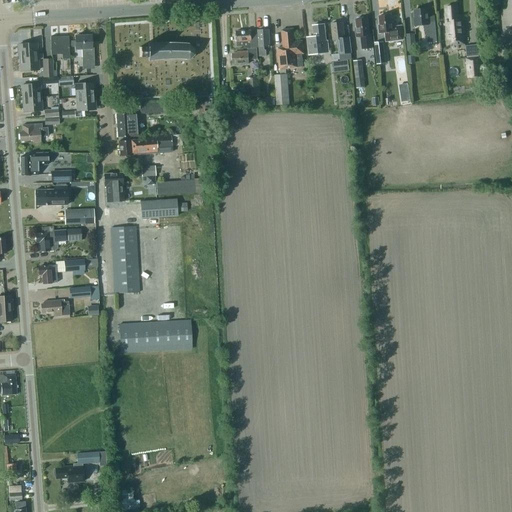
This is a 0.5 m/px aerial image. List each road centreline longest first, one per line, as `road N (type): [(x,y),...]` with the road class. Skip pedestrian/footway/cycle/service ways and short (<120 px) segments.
road 1 (unclassified): [(27,359),(0,29)]
road 2 (tertiary): [(0,19),(268,0)]
road 3 (unclassified): [(39,511),(27,359)]
